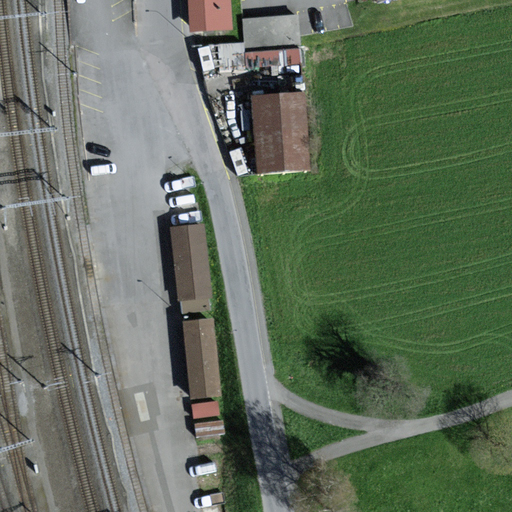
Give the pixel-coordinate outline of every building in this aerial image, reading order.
[(231,0),(191,0),(194,34),(233,32),(231,0)] [(297,11),(242,12),(243,51),(281,51),(281,59),(298,58),(297,11)] [(306,93),(252,96),(257,174),(311,171),(306,93)] [(204,228),(175,231),(184,311),(212,309),(204,228)] [(211,322),(185,325),(193,399),(218,397),(211,322)]
